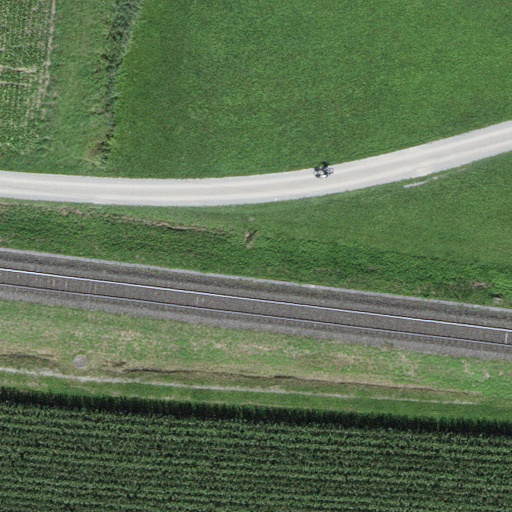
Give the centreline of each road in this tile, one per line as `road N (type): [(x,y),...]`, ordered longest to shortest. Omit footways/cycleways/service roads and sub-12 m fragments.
road 1 (track): [(511,135),(339,182),(238,192),(0,182)]
road 2 (track): [(0,377),(111,393),(511,415)]
